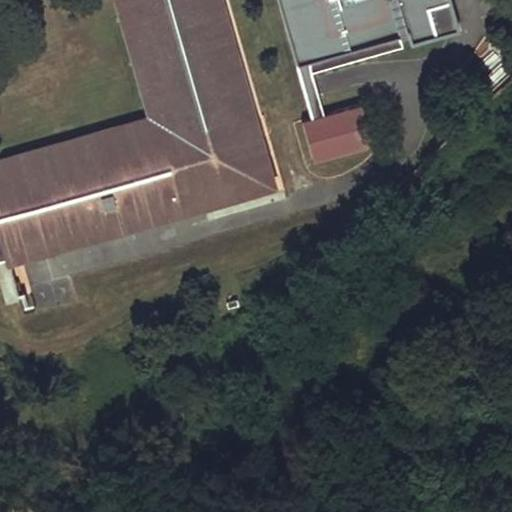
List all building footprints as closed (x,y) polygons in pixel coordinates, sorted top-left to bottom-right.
[(172,128),(0,176),(0,241),(3,252),(264,181),(213,0),(134,0),(168,116),(185,112),(188,123),(172,128)] [(0,0),(0,176),(172,128),(168,116),(134,0),(0,0)] [(444,0),(291,0),(288,1),(303,56),(449,15),(444,0)] [(360,103),(301,119),(312,158),(371,141),(360,103)] [(172,128),(188,123),(185,112),(168,116),(172,128)]
